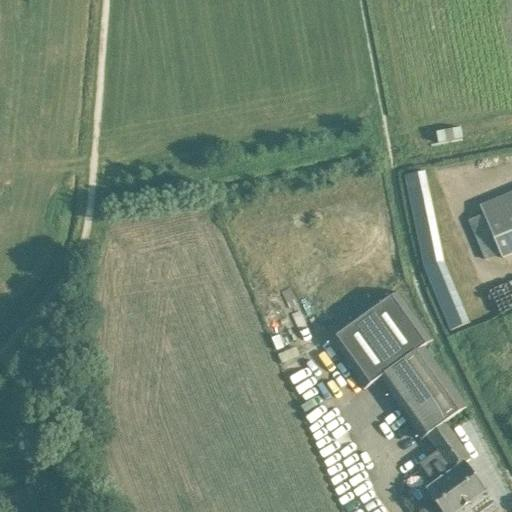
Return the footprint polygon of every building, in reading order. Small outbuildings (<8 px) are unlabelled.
[(77,156),(78,112),(34,112),(33,155),(77,156)] [(474,137),(498,133),(496,124),(473,127),(474,137)] [(457,314),(429,170),(407,174),(435,318),(457,314)] [(0,246),(51,230),(33,175),(0,185),(0,246)] [(511,193),(481,206),(503,258),(511,254),(511,193)] [(427,492),(436,503),(441,511),(458,511),(487,492),(466,463),(470,461),(444,426),(467,407),(424,346),(432,340),(399,293),(330,343),(364,389),(377,380),(422,441),(428,437),(454,473),(427,492)] [(7,488),(12,503),(30,498),(25,483),(7,488)]
